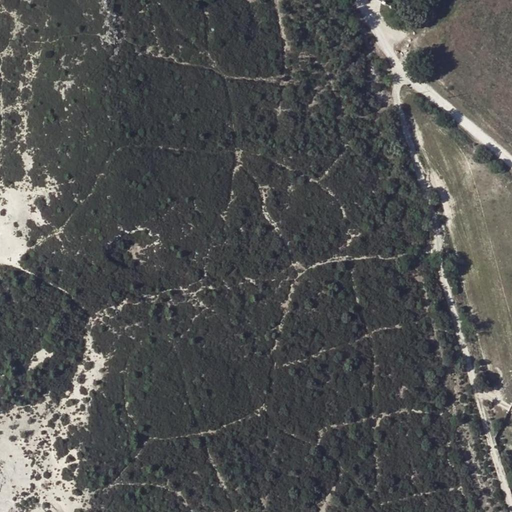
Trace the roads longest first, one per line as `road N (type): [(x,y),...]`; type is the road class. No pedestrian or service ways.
road 1 (track): [(396,71),(407,165),(511,506)]
road 2 (track): [(363,0),(396,71),(511,162)]
